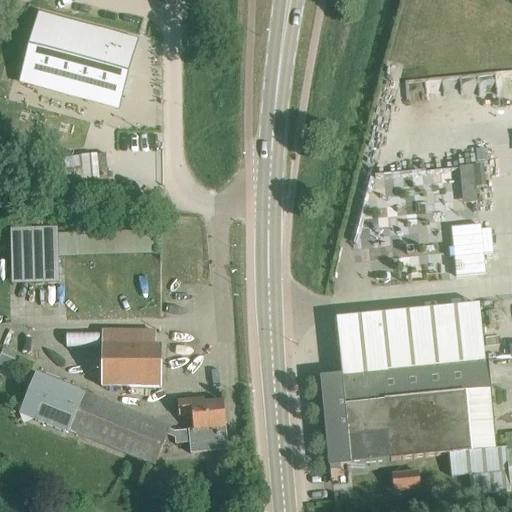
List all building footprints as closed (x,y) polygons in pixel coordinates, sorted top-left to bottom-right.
[(33,40),(22,79),(96,99),(97,97),(110,100),(111,95),(122,98),(136,46),(62,26),(57,47),(33,40)] [(108,178),(107,154),(97,155),(99,179),(108,178)] [(84,180),(82,156),(43,160),(45,177),(46,184),(84,180)] [(473,167),(460,168),(461,178),(474,177),(473,167)] [(482,229),(456,230),(458,278),(487,276),(485,256),(495,255),(492,230),(482,231),(482,229)] [(342,376),(320,379),(329,468),(450,456),(452,478),(470,476),(472,497),(511,493),(511,489),(511,488),(511,451),(508,452),(508,449),(498,450),(489,361),(486,361),(480,305),(356,318),(336,320),(342,376)] [(102,387),(161,388),(161,346),(155,346),(155,333),(102,333),(102,387)] [(170,430),(170,429),(82,391),(81,392),(37,374),(21,415),(65,433),(67,428),(154,466),(167,436),(175,439),(176,445),(190,444),(191,454),(228,451),(224,402),(205,404),(204,400),(178,403),(179,417),(193,416),(194,430),(189,431),(175,433),(170,430)] [(393,476),(394,491),(421,489),(419,473),(393,476)]
